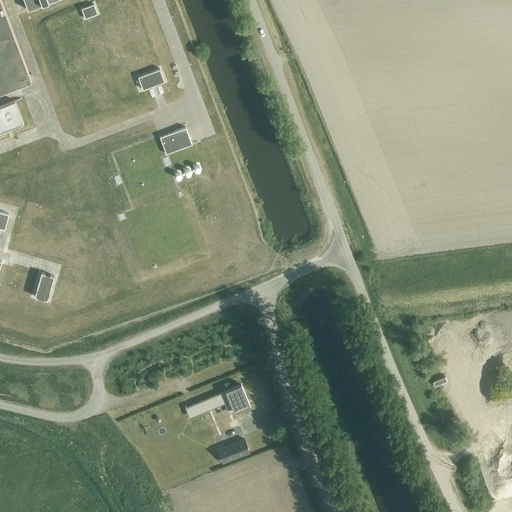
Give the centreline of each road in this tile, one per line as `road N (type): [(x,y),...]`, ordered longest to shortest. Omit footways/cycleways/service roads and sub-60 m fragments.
road 1 (unclassified): [(454,511),(345,251)]
road 2 (unclassified): [(345,251),(250,0)]
road 3 (unclassified): [(331,511),(291,411),(262,286)]
road 4 (unclassified): [(92,360),(262,286)]
